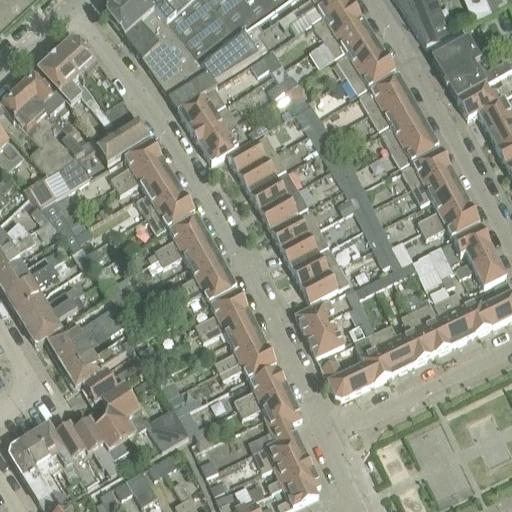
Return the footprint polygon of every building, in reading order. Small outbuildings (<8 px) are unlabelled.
[(0,0),(0,3),(11,15),(26,0),(0,0)] [(170,69),(176,78),(159,91),(168,104),(207,80),(182,52),(164,31),(155,20),(137,0),(121,0),(116,5),(158,52),(162,57),(170,69)] [(168,0),(137,0),(155,20),(164,31),(182,14),(168,0)] [(196,0),(182,14),(164,31),(182,52),(235,2),(233,0),(196,0)] [(168,0),(182,14),(196,0),(168,0)] [(233,0),(235,2),(182,52),(207,80),(213,88),(233,76),(222,62),(248,46),(244,40),(258,30),(292,5),(288,0),(233,0)] [(298,25),(289,31),(294,40),(319,24),(322,27),(351,9),(344,0),(318,0),(292,17),(298,25)] [(438,46),(420,2),(419,0),(391,0),(426,53),(438,46)] [(434,0),(423,0),(420,2),(438,46),(451,41),(434,0)] [(482,0),(462,0),(474,27),(491,20),(482,0)] [(482,0),(491,20),(509,9),(503,0),(482,0)] [(0,24),(11,15),(0,3),(0,24)] [(158,52),(116,5),(107,13),(105,20),(106,20),(142,66),(158,52)] [(324,49),(361,25),(351,9),(322,27),(313,33),(324,49)] [(284,35),(298,25),(292,17),(278,26),(284,35)] [(324,49),(310,58),(321,74),(342,60),(345,63),(360,53),(357,50),(371,41),(361,25),(324,49)] [(438,46),(432,50),(438,61),(432,64),(448,92),(456,106),(484,90),(510,76),(505,67),(485,78),(469,50),(467,46),(462,36),(457,38),(451,41),(438,46)] [(345,63),(336,69),(347,85),(384,60),(374,45),(371,41),(357,50),(360,53),(345,63)] [(82,89),(100,114),(106,122),(124,110),(78,48),(78,47),(71,46),(55,61),(82,89)] [(233,76),(257,60),(248,46),(222,62),(233,76)] [(162,57),(158,52),(142,66),(153,82),(170,69),(162,57)] [(270,58),(262,63),(270,76),(272,79),(282,72),(272,57),(270,58)] [(384,60),(347,85),(358,102),(369,94),(395,78),(384,60)] [(82,89),(55,61),(38,77),(71,113),(75,117),(84,108),(94,119),(100,114),(82,89)] [(259,83),(270,76),(262,63),(260,65),(251,71),(259,83)] [(153,82),(159,91),(176,78),(170,69),(153,82)] [(272,79),(278,88),(278,89),(284,85),(285,76),(282,72),(272,79)] [(0,111),(0,112),(8,121),(24,138),(37,154),(40,157),(31,165),(47,183),(73,167),(75,166),(82,161),(68,145),(67,144),(74,138),(62,125),(71,118),(65,111),(35,79),(0,111)] [(213,88),(207,80),(168,104),(177,117),(214,94),(216,93),(213,88)] [(397,80),(359,105),(368,121),(407,98),(397,80)] [(267,95),(274,107),(285,99),(278,89),(278,88),(267,95)] [(484,90),(456,106),(457,107),(467,125),(473,122),(503,104),(511,99),(505,89),(488,99),(484,90)] [(296,92),(285,99),(291,109),(291,110),(303,103),(306,101),(299,90),(296,92)] [(214,94),(177,117),(188,134),(213,119),(225,112),(214,94)] [(407,98),(368,121),(378,137),(387,132),(403,123),(404,126),(418,118),(417,115),(407,98)] [(291,109),(285,99),(274,107),(280,116),(291,109)] [(297,120),(303,116),(309,113),(303,103),(291,110),(297,120)] [(503,104),(473,122),(473,123),(474,122),(475,123),(478,124),(479,124),(480,124),(488,140),(511,126),(511,105),(506,109),(505,107),(503,104)] [(124,110),(106,122),(112,132),(117,139),(136,128),(124,110)] [(310,112),(309,113),(303,116),(313,131),(320,127),(310,112)] [(188,134),(201,155),(238,131),(227,114),(215,122),(213,119),(188,134)] [(303,116),(297,120),(296,120),(306,135),(313,131),(303,116)] [(388,135),(379,140),(390,158),(428,136),(418,118),(404,126),(403,123),(387,132),(388,135)] [(511,126),(488,140),(497,156),(511,148),(511,126)] [(320,127),(313,131),(324,147),(330,143),(320,127)] [(112,132),(91,146),(95,153),(107,171),(148,145),(137,128),(136,128),(117,139),(112,132)] [(238,131),(201,155),(211,171),(237,154),(248,147),(238,131)] [(324,147),(313,131),(306,135),(317,152),(324,147)] [(428,136),(390,158),(400,175),(411,168),(438,153),(428,136)] [(0,171),(6,179),(7,180),(23,165),(0,139),(0,171)] [(228,164),(238,181),(275,159),(266,142),(254,149),(228,164)] [(330,143),(324,147),(335,165),(342,161),(330,143)] [(335,165),(324,147),(317,152),(328,170),(335,165)] [(116,193),(161,165),(150,148),(123,165),(129,174),(111,185),(116,193)] [(511,169),(511,148),(497,156),(506,173),(511,169)] [(409,196),(449,174),(440,156),(400,179),(409,196)] [(238,181),(248,198),(260,191),(262,194),(276,186),(274,183),(285,176),(275,159),(238,181)] [(335,165),(345,183),(346,182),(353,178),(355,177),(345,160),(342,161),(335,165)] [(82,161),(75,166),(78,171),(88,187),(95,182),(82,161)] [(161,165),(116,193),(121,201),(139,190),(143,197),(157,188),(158,190),(159,191),(172,183),(161,165)] [(338,187),(345,183),(335,165),(328,170),(338,187)] [(57,236),(63,243),(75,258),(81,254),(74,241),(64,223),(54,207),(66,200),(88,187),(78,171),(75,166),(73,167),(47,183),(24,198),(29,204),(35,210),(39,215),(49,226),(57,236)] [(460,194),(449,174),(409,196),(418,212),(428,207),(444,198),(446,202),(460,194)] [(362,196),(353,178),(346,182),(355,200),(362,196)] [(14,187),(7,180),(0,186),(0,200),(1,199),(14,187)] [(260,191),(248,198),(260,219),(297,197),(287,180),(276,186),(262,194),(260,191)] [(346,182),(345,183),(338,187),(348,204),(355,200),(346,182)] [(146,201),(136,208),(146,224),(183,201),(172,183),(159,191),(158,190),(157,188),(143,197),(146,201)] [(420,238),(469,212),(460,194),(446,202),(444,198),(428,207),(435,219),(416,230),(420,238)] [(355,200),(361,212),(365,220),(372,216),(362,196),(355,200)] [(307,214),(297,197),(260,219),(269,235),(296,219),(307,214)] [(0,217),(10,209),(1,199),(0,200),(0,217)] [(76,216),(66,200),(54,207),(64,223),(76,216)] [(167,235),(194,218),(183,201),(146,224),(156,241),(167,235)] [(35,210),(29,204),(23,210),(28,216),(35,210)] [(349,206),(340,210),(345,221),(354,216),(355,215),(350,205),(349,206)] [(361,212),(354,216),(358,223),(365,220),(361,212)] [(479,229),(469,212),(420,238),(425,246),(444,236),(449,245),(479,229)] [(32,221),(41,231),(49,226),(39,215),(32,221)] [(86,234),(76,217),(76,216),(64,223),(74,241),(86,234)] [(372,216),(365,220),(374,236),(376,235),(381,232),(372,216)] [(298,223),(271,238),(281,257),(290,252),(288,249),(299,243),(300,245),(319,235),(310,217),(298,223)] [(374,236),(365,220),(358,223),(367,239),(374,236)] [(159,265),(205,239),(196,221),(168,237),(173,246),(154,257),(159,265)] [(41,231),(35,235),(44,246),(57,236),(49,226),(41,231)] [(0,237),(0,257),(29,239),(18,228),(4,241),(0,237)] [(381,232),(376,235),(374,236),(385,257),(392,253),(381,232)] [(479,258),(490,252),(480,232),(453,246),(460,259),(465,257),(473,274),(484,268),(479,258)] [(86,234),(74,241),(79,250),(91,244),(86,234)] [(290,252),(281,257),(291,276),(305,269),(303,265),(316,258),(328,252),(319,235),(300,245),(299,243),(288,249),(290,252)] [(385,257),(374,236),(367,239),(378,261),(385,257)] [(0,257),(0,283),(22,270),(20,267),(17,261),(36,249),(30,238),(29,239),(0,257)] [(205,239),(159,265),(163,272),(174,266),(174,267),(183,262),(188,272),(189,274),(217,259),(215,256),(205,239)] [(506,282),(490,252),(479,258),(484,268),(473,274),(483,294),(506,282)] [(392,253),(385,257),(391,269),(395,276),(402,273),(392,253)] [(91,271),(85,260),(81,254),(75,258),(71,261),(81,277),(91,271)] [(96,254),(85,260),(91,271),(103,264),(96,254)] [(429,260),(434,272),(445,267),(439,255),(429,260)] [(305,269),(291,276),(302,296),(311,290),(309,287),(321,280),(322,282),(339,273),(330,256),(318,262),(316,258),(303,265),(305,269)] [(385,257),(378,261),(384,273),(391,269),(385,257)] [(22,270),(0,283),(0,293),(5,303),(51,273),(61,268),(55,258),(26,276),(22,270)] [(175,294),(179,302),(226,276),(217,259),(189,274),(194,283),(183,289),(183,290),(175,294)] [(434,272),(429,260),(412,269),(415,276),(420,285),(437,277),(434,272)] [(402,273),(395,276),(390,279),(393,287),(415,276),(412,269),(402,273)] [(91,271),(81,277),(84,282),(94,276),(91,271)] [(468,272),(458,277),(462,284),(472,279),(468,272)] [(51,273),(5,303),(14,317),(16,320),(43,304),(41,301),(39,297),(58,285),(51,273)] [(302,296),(309,309),(310,311),(338,296),(348,290),(339,273),(322,282),(321,280),(309,287),(311,290),(302,296)] [(209,309),(236,294),(226,276),(179,302),(184,310),(203,300),(209,309)] [(101,288),(105,295),(117,288),(110,277),(98,283),(101,288)] [(393,287),(390,279),(374,287),(378,294),(393,287)] [(449,281),(441,285),(446,296),(455,292),(449,281)] [(494,293),(500,304),(511,297),(511,296),(507,286),(494,293)] [(374,287),(353,296),(357,304),(378,294),(374,287)] [(105,295),(111,306),(123,299),(117,288),(105,295)] [(43,304),(16,320),(26,336),(72,307),(80,302),(86,298),(74,293),(66,297),(46,310),(43,304)] [(352,293),(344,297),(353,315),(361,311),(357,304),(353,296),(352,293)] [(161,302),(165,310),(176,304),(171,296),(161,302)] [(199,340),(247,315),(238,297),(210,312),(215,322),(195,332),(199,340)] [(481,313),(490,334),(511,323),(511,297),(500,304),(481,313)] [(458,298),(450,302),(464,331),(467,329),(474,342),(490,334),(481,313),(476,304),(463,310),(458,298)] [(439,322),(436,323),(450,353),(474,342),(467,329),(464,331),(450,302),(434,310),(439,322)] [(311,314),(295,321),(307,345),(324,337),(320,328),(330,323),(327,317),(334,314),(329,305),(311,314)] [(72,307),(26,336),(34,349),(38,350),(46,345),(62,335),(58,329),(77,316),(72,307)] [(429,309),(408,319),(424,350),(427,348),(433,361),(450,353),(436,323),(429,309)] [(361,311),(353,315),(348,318),(356,334),(360,331),(368,327),(361,311)] [(63,338),(62,335),(46,345),(57,364),(120,323),(115,313),(77,336),(74,331),(63,338)] [(256,333),(247,315),(199,340),(203,348),(214,342),(223,338),(228,348),(229,350),(257,335),(256,333)] [(408,319),(400,323),(407,338),(400,341),(415,370),(433,361),(427,348),(424,350),(408,319)] [(331,324),(330,323),(320,328),(324,337),(307,345),(316,364),(344,350),(333,328),(337,326),(335,322),(331,324)] [(126,332),(120,323),(57,364),(67,380),(93,362),(89,356),(126,332)] [(138,325),(126,332),(130,339),(132,343),(144,336),(138,325)] [(368,327),(361,331),(366,341),(373,337),(368,327)] [(390,331),(374,339),(388,368),(385,369),(392,382),(411,372),(415,370),(400,341),(396,343),(390,331)] [(212,368),(218,378),(266,352),(257,335),(229,350),(233,357),(212,368)] [(374,339),(354,348),(355,350),(365,370),(374,390),(392,382),(385,369),(388,368),(374,339)] [(96,366),(93,362),(67,380),(75,394),(82,390),(106,374),(135,356),(129,346),(96,366)] [(140,357),(146,367),(157,361),(151,350),(140,357)] [(276,371),(266,352),(218,378),(222,386),(233,380),(234,380),(243,376),(247,385),(248,385),(276,371)] [(317,367),(327,387),(345,378),(335,359),(317,367)] [(146,367),(150,375),(152,379),(163,373),(157,361),(146,367)] [(94,410),(100,406),(147,377),(140,366),(112,384),(106,374),(82,390),(94,410)] [(345,378),(327,387),(335,403),(341,406),(356,399),(374,390),(365,370),(345,379),(345,378)] [(233,408),(237,416),(286,393),(277,374),(248,388),(253,397),(244,401),(244,402),(233,408)] [(147,377),(100,406),(107,416),(105,422),(188,441),(177,422),(172,413),(147,429),(132,405),(158,389),(152,379),(150,375),(147,377)] [(167,405),(179,399),(174,389),(162,395),(167,405)] [(261,415),(265,424),(294,410),(286,393),(237,416),(241,425),(261,415)] [(179,399),(167,405),(172,413),(177,422),(189,416),(203,409),(200,404),(186,411),(186,410),(179,399)] [(221,404),(205,407),(207,419),(223,417),(221,404)] [(265,424),(264,425),(271,438),(267,440),(272,450),(295,439),(291,430),(301,425),(294,410),(265,424)] [(188,441),(194,438),(193,436),(199,433),(189,416),(177,422),(188,441)] [(104,427),(94,433),(114,465),(129,455),(125,448),(139,439),(142,443),(147,445),(151,442),(161,457),(188,441),(105,422),(104,427)] [(73,437),(86,459),(87,461),(93,458),(103,475),(106,473),(111,482),(121,476),(114,465),(94,433),(89,426),(73,437)] [(48,430),(34,439),(57,477),(63,474),(73,490),(81,485),(55,440),(48,430)] [(204,430),(199,433),(193,436),(194,438),(199,449),(210,443),(204,430)] [(86,459),(73,437),(69,431),(55,440),(81,485),(88,496),(98,490),(80,462),(86,459)] [(33,439),(19,448),(57,511),(61,511),(68,508),(51,481),(57,477),(33,439)] [(305,459),(295,439),(272,450),(252,460),(263,481),(275,475),(305,459)] [(57,511),(19,448),(11,454),(9,461),(40,511),(57,511)] [(284,494),(314,479),(305,459),(275,475),(280,485),(267,491),(271,500),(284,494)] [(176,472),(169,461),(158,467),(164,479),(176,472)] [(213,465),(201,471),(207,482),(218,476),(213,465)] [(158,467),(147,474),(154,485),(164,479),(158,467)] [(141,511),(157,503),(142,477),(126,486),(133,498),(140,511),(141,511)] [(320,491),(314,479),(284,494),(289,504),(276,510),(276,511),(296,511),(318,501),(314,494),(320,491)] [(126,486),(115,493),(122,504),(133,498),(126,486)] [(225,486),(210,493),(214,501),(228,495),(225,486)] [(182,509),(183,511),(193,511),(191,507),(180,487),(172,492),(182,509)] [(259,490),(247,495),(252,508),(264,502),(259,490)] [(99,502),(101,507),(104,511),(118,511),(110,496),(103,500),(99,502)] [(214,505),(217,511),(255,511),(255,510),(251,511),(244,511),(243,510),(239,511),(229,511),(228,509),(234,507),(230,498),(215,504),(214,505)]
